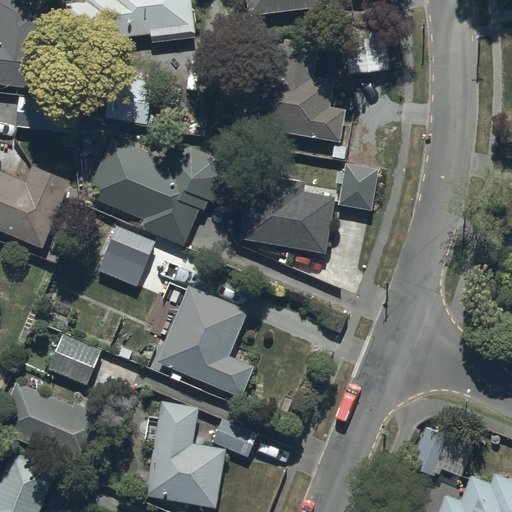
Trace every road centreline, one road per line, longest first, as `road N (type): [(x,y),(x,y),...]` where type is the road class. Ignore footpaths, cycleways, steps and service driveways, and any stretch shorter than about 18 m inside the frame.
road 1 (residential): [(447,0),(454,129),(433,244),(399,344)]
road 2 (residential): [(399,344),(329,511)]
road 3 (residential): [(399,344),(511,389)]
